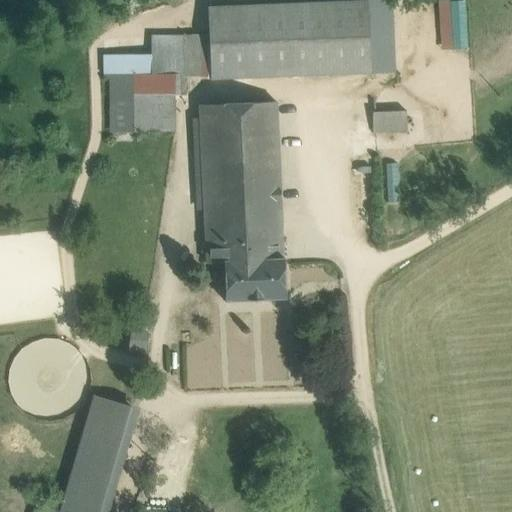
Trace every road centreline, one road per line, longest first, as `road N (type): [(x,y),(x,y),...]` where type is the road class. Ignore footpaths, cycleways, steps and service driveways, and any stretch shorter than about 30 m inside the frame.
road 1 (unclassified): [(511,185),(364,272),(352,290),(363,391)]
road 2 (track): [(363,391),(390,511)]
